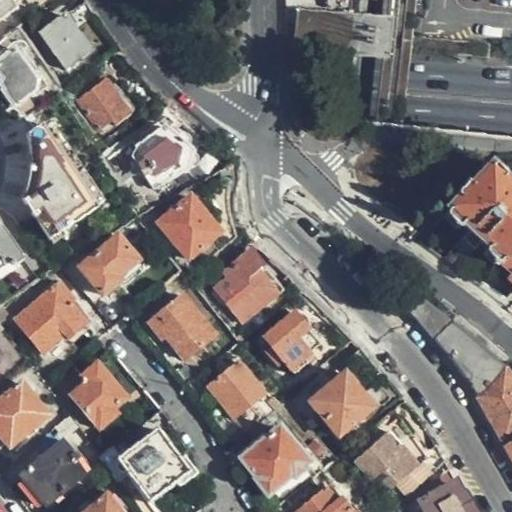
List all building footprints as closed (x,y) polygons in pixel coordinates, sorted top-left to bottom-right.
[(15,0),(0,0),(0,43),(21,28),(7,8),(15,0)] [(15,0),(7,8),(21,28),(59,0),(15,0)] [(95,15),(86,1),(41,33),(67,68),(91,51),(76,29),(95,15)] [(363,61),(368,21),(342,18),(302,13),(298,53),(354,60),(363,61)] [(389,23),(368,21),(363,61),(385,63),(389,23)] [(27,117),(35,111),(27,100),(35,94),(38,83),(15,52),(0,62),(0,77),(2,80),(0,81),(0,84),(4,91),(3,92),(15,107),(18,105),(27,117)] [(131,107),(115,85),(112,88),(105,80),(77,100),(98,130),(112,120),(115,125),(131,115),(131,107)] [(34,132),(27,137),(29,147),(30,157),(30,171),(29,181),(28,189),(24,197),(24,202),(34,218),(50,240),(61,233),(99,208),(80,178),(66,159),(51,137),(44,125),(34,132)] [(160,186),(187,172),(191,155),(163,132),(136,150),(147,169),(143,173),(158,195),(163,192),(160,186)] [(511,255),(511,188),(490,167),(448,210),(446,213),(445,214),(445,215),(445,217),(445,218),(446,219),(454,226),(454,227),(455,227),(456,228),(458,228),(459,227),(460,227),(460,226),(462,224),(470,231),(463,239),(473,250),(481,242),(489,250),(487,252),(486,252),(486,253),(486,254),(486,255),(486,256),(486,257),(486,258),(487,258),(487,259),(495,267),(496,267),(497,267),(497,268),(498,268),(499,268),(500,268),(501,268),(501,267),(502,266),(504,265),(511,255)] [(222,235),(192,197),(160,224),(190,260),(222,235)] [(15,262),(21,258),(2,229),(0,232),(0,282),(15,271),(13,267),(16,264),(15,262)] [(116,278),(136,261),(117,239),(78,270),(101,297),(118,282),(116,278)] [(289,288),(253,249),(220,279),(223,285),(218,289),(247,325),(289,288)] [(69,339),(87,324),(56,287),(15,320),(42,354),(64,335),(69,339)] [(436,341),(451,324),(414,294),(404,304),(436,341)] [(217,337),(183,296),(150,324),(163,342),(167,339),(185,363),(217,337)] [(321,346),(307,330),(309,328),(309,324),(308,321),(306,318),(303,317),(299,316),(297,318),(293,315),(265,340),(273,349),(268,355),(278,366),(283,362),(291,371),(321,346)] [(486,392),(505,371),(491,357),(469,338),(451,324),(436,341),(463,378),(478,400),(486,392)] [(265,395),(238,362),(208,389),(234,421),(265,395)] [(127,399),(97,365),(82,378),(87,385),(72,397),(99,429),(111,419),(107,415),(127,399)] [(511,437),(511,380),(505,371),(486,392),(478,400),(497,430),(503,442),(511,437)] [(373,409),(347,375),(312,404),(316,410),(338,437),(373,409)] [(0,437),(9,449),(48,418),(21,384),(0,401),(0,437)] [(99,457),(111,473),(121,466),(148,503),(189,474),(157,430),(120,456),(113,447),(99,457)] [(269,497),(308,463),(280,430),(242,462),(258,479),(256,482),(269,497)] [(440,453),(434,446),(415,461),(391,432),(358,461),(386,495),(419,468),(428,478),(445,462),(440,453)] [(87,473),(62,442),(25,473),(50,504),(87,473)] [(473,511),(459,487),(449,493),(443,487),(421,502),(426,511),(473,511)] [(327,489),(299,511),(354,511),(343,499),(338,502),(327,489)] [(124,511),(108,492),(84,511),(124,511)]
